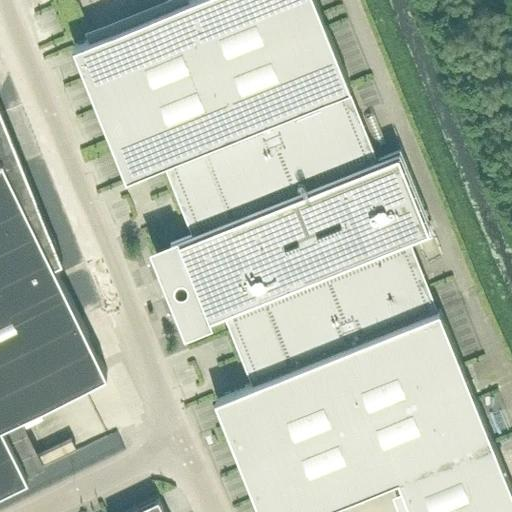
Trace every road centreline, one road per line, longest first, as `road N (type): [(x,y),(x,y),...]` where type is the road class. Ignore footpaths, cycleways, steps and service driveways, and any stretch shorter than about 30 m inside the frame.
road 1 (tertiary): [(0,0),(180,440)]
road 2 (unknown): [(346,0),(452,247)]
road 3 (unclassified): [(180,440),(33,511)]
